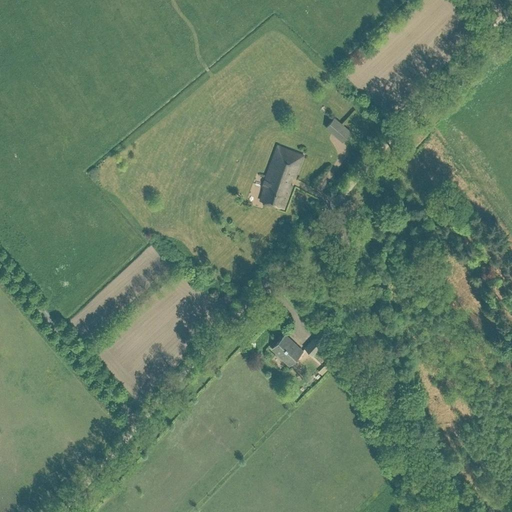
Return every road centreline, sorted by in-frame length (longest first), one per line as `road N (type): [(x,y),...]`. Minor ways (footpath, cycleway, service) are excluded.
road 1 (unclassified): [(59,511),(511,7)]
road 2 (track): [(338,196),(366,359),(435,511)]
road 3 (track): [(137,425),(0,261)]
